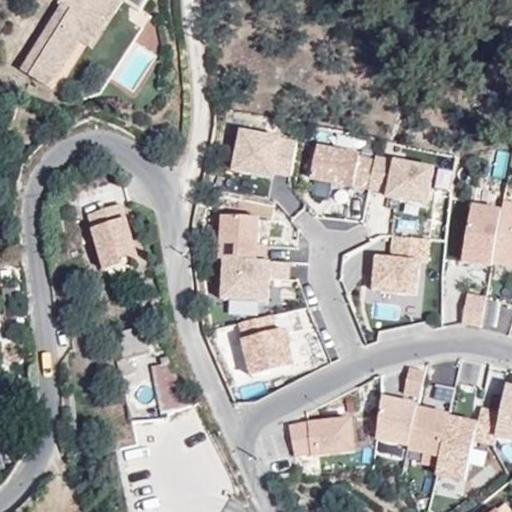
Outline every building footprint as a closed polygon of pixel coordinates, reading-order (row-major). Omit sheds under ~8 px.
[(59,0),(65,4),(23,69),(34,77),(40,69),(53,77),(90,19),(102,26),(112,10),(117,13),(124,0),(125,0),(142,11),(148,0),(59,0)] [(102,26),(90,19),(53,77),(40,69),(34,77),(52,88),(82,41),(94,49),(107,29),(102,26)] [(236,169),(292,177),(297,140),(241,132),(236,169)] [(317,146),(311,180),(367,190),(373,155),(317,146)] [(374,158),(370,198),(431,205),(436,165),(374,158)] [(511,206),(477,197),(460,257),(511,271),(511,206)] [(89,215),(96,237),(133,264),(139,262),(122,205),(89,215)] [(217,300),(294,305),(296,263),(260,260),(263,217),(222,214),(217,300)] [(133,264),(96,237),(107,271),(133,264)] [(390,237),(390,256),(419,257),(420,238),(390,237)] [(375,254),(370,290),(417,296),(422,261),(375,254)] [(465,293),(461,324),(482,326),(486,295),(465,293)] [(280,312),(235,323),(248,377),(293,366),(280,312)] [(125,358),(150,353),(144,327),(119,333),(125,358)] [(163,416),(194,407),(171,364),(153,366),(163,416)] [(482,420),(384,398),(374,444),(438,458),(435,475),(475,484),(486,434),(511,440),(511,384),(491,380),(482,420)] [(355,454),(352,418),(289,423),(292,459),(355,454)] [(146,422),(134,423),(137,439),(149,438),(146,422)] [(355,434),(356,450),(373,449),(372,433),(355,434)] [(137,439),(138,448),(156,444),(155,436),(149,438),(137,439)] [(117,452),(121,468),(159,462),(156,444),(138,448),(117,452)]
